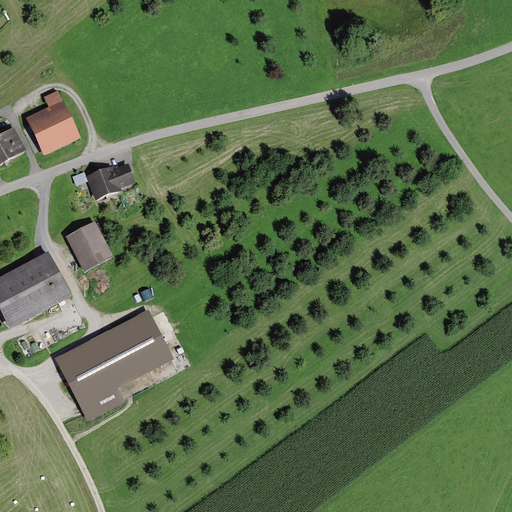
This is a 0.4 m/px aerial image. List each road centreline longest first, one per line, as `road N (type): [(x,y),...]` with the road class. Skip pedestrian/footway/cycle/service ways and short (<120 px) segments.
road 1 (residential): [(511,46),(136,139)]
road 2 (track): [(417,75),(450,138),(511,218)]
road 3 (track): [(102,511),(28,382)]
road 4 (unclassified): [(136,139),(0,192)]
